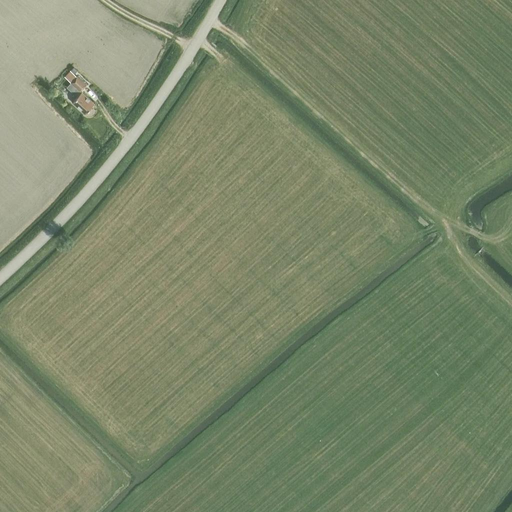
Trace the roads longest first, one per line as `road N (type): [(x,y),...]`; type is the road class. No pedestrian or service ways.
road 1 (tertiary): [(0,278),(112,162),(221,0)]
road 2 (track): [(444,225),(211,20)]
road 3 (track): [(485,235),(444,225),(511,297)]
